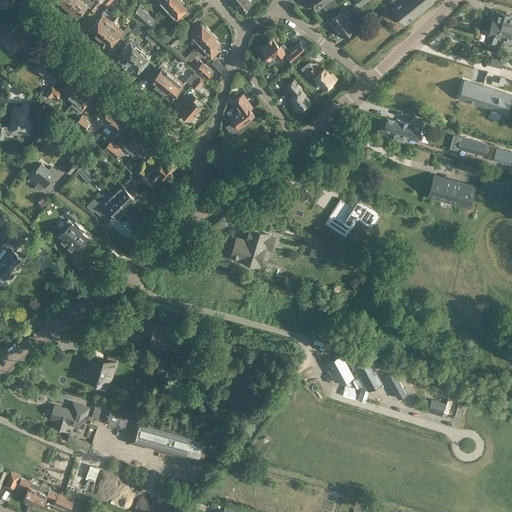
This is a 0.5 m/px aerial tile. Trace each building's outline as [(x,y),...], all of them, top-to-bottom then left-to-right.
[(88,6),(92,1),(90,0),(74,0),(67,8),(78,17),(87,5),(88,6)] [(92,0),(92,1),(88,6),(94,11),(101,3),(102,3),(98,0),(92,0)] [(156,0),(165,10),(175,0),(156,0)] [(184,4),(183,3),(180,0),(175,0),(165,10),(177,22),(182,18),(179,15),(183,10),(186,8),(184,6),(183,5),(184,4)] [(248,0),(230,0),(240,13),(252,3),(248,0)] [(337,3),(334,0),(308,0),(316,10),(323,5),(327,10),(337,3)] [(400,0),(391,8),(405,24),(435,0),(400,0)] [(155,19),(139,5),(131,14),(139,21),(145,25),(147,28),(155,19)] [(357,12),(359,11),(355,5),(348,11),(345,13),(342,10),(329,20),(336,29),(357,12)] [(119,7),(114,12),(118,15),(122,10),(119,7)] [(98,39),(113,22),(106,16),(108,14),(104,10),(87,29),(92,33),(92,35),(96,39),(98,39)] [(122,10),(118,15),(122,18),(126,13),(122,10)] [(490,24),(490,26),(505,30),(502,40),(511,43),(511,14),(506,13),(496,10),(495,16),(493,15),(492,17),(492,19),(490,19),(489,22),(490,24)] [(357,12),(336,29),(342,37),(356,27),(353,23),(361,17),(357,12)] [(139,21),(132,29),(132,30),(137,34),(145,25),(139,21)] [(0,26),(0,29),(0,28),(0,33),(3,33),(15,52),(31,40),(23,28),(21,29),(18,25),(7,32),(1,22),(0,22),(0,26)] [(123,30),(113,22),(98,39),(103,43),(103,44),(109,48),(119,36),(123,40),(132,30),(132,29),(127,25),(123,30)] [(195,31),(192,28),(187,32),(199,45),(212,33),(206,27),(205,28),(202,25),(195,31)] [(496,39),(502,40),(505,30),(490,26),(487,37),(485,44),(494,47),(496,39)] [(168,41),(173,35),(169,31),(162,38),(166,42),(168,41)] [(149,40),(154,35),(149,32),(145,37),(149,40)] [(176,33),(173,35),(168,41),(173,46),(181,38),(176,33)] [(217,39),(212,33),(199,45),(211,58),(218,51),(214,47),(218,43),(215,40),(217,39)] [(154,35),(149,40),(154,44),(158,39),(154,35)] [(129,64),(141,50),(136,45),(134,46),(133,45),(135,42),(129,37),(120,47),(123,50),(119,55),(124,60),(124,62),(127,64),(129,64)] [(265,43),(266,43),(260,49),(263,53),(260,55),(268,65),(276,58),(273,54),(275,52),(279,57),(286,50),(281,44),(278,46),(272,38),(271,39),(270,38),(265,43)] [(299,42),(286,53),(293,61),(306,50),(299,42)] [(141,50),(129,64),(130,65),(130,66),(133,69),(135,69),(140,73),(143,70),(142,69),(150,60),(146,56),(147,55),(141,50)] [(190,62),(194,57),(190,53),(186,58),(190,62)] [(64,69),(48,55),(36,70),(43,76),(44,75),(54,82),(64,69)] [(178,67),(183,60),(177,55),(174,59),(178,62),(176,65),(178,67)] [(206,78),(213,71),(202,61),(202,62),(199,59),(193,66),(196,68),(196,69),(206,78)] [(185,61),(183,60),(178,67),(183,71),(187,65),(184,63),(185,61)] [(159,92),(174,75),(169,70),(170,69),(162,62),(155,70),(158,72),(152,78),(153,80),(150,84),(159,92)] [(308,77),(311,74),(324,89),(336,79),(331,73),(329,75),(323,68),(318,73),(308,62),(301,69),(308,77)] [(191,85),(199,75),(194,71),(185,80),(191,85)] [(174,75),(159,92),(168,99),(172,95),(173,96),(174,95),(184,83),(174,75)] [(195,90),(204,79),(199,75),(191,86),(195,90)] [(76,79),(70,86),(66,82),(60,90),(73,101),(85,87),(76,79)] [(302,88),(294,79),(286,86),(293,94),(289,98),(294,104),(292,106),(298,113),(311,101),(305,95),(306,94),(301,89),(302,88)] [(458,98),(506,113),(511,95),(464,80),(458,98)] [(244,81),(240,84),(245,91),(249,88),(244,81)] [(46,102),(57,89),(52,85),(45,92),(43,90),(38,96),(46,102)] [(93,94),(85,87),(73,101),(82,108),(93,94)] [(57,89),(46,102),(52,107),(59,99),(63,94),(57,89)] [(197,113),(203,107),(196,101),(198,98),(192,93),(189,97),(189,96),(182,104),(183,105),(178,111),(190,121),(197,112),(197,113)] [(246,130),(259,121),(251,109),(253,108),(243,93),(231,101),(238,111),(230,117),(233,122),(226,126),(233,137),(246,128),(246,130)] [(105,125),(118,110),(108,102),(105,105),(97,114),(98,114),(95,118),(99,121),(100,121),(105,125)] [(20,107),(12,106),(10,126),(6,126),(5,129),(10,130),(9,132),(30,134),(31,119),(26,119),(28,104),(21,103),(20,107)] [(118,110),(105,125),(111,130),(111,131),(115,134),(118,131),(119,131),(126,122),(128,119),(118,110)] [(86,119),(81,115),(74,123),(79,127),(86,119)] [(396,121),(387,118),(384,130),(417,139),(420,127),(411,125),(411,123),(397,119),(396,121)] [(90,122),(86,119),(79,127),(83,131),(90,122)] [(148,136),(138,128),(126,143),(136,151),(148,136)] [(158,144),(148,136),(136,151),(142,156),(141,156),(146,160),(158,144)] [(458,148),(484,155),(487,143),(461,136),(458,148)] [(108,154),(116,144),(111,139),(103,149),(108,154)] [(122,149),(116,144),(108,154),(114,158),(122,149)] [(493,160),(510,165),(511,158),(511,152),(496,148),(493,160)] [(77,153),(64,168),(70,174),(84,159),(77,153)] [(147,170),(140,179),(139,179),(149,187),(154,181),(149,178),(156,170),(170,180),(174,175),(171,173),(178,165),(167,157),(164,160),(156,169),(153,170),(149,167),(147,170)] [(455,172),(456,167),(437,161),(435,167),(455,172)] [(458,161),(456,167),(467,170),(469,164),(458,161)] [(49,169),(41,163),(31,176),(38,182),(35,186),(40,190),(43,186),(47,182),(48,183),(57,171),(51,166),(49,169)] [(147,170),(143,166),(135,175),(140,179),(147,170)] [(118,191),(113,195),(126,209),(131,203),(130,202),(134,199),(123,187),(125,185),(126,187),(130,183),(134,187),(139,183),(129,173),(121,181),(122,182),(119,184),(118,183),(114,187),(118,191)] [(427,197),(469,208),(476,185),(434,173),(427,197)] [(511,191),(511,180),(484,183),(486,194),(511,191)] [(113,195),(109,191),(97,203),(105,211),(108,208),(116,216),(119,213),(120,214),(126,209),(113,195)] [(349,208),(344,204),(331,225),(344,234),(357,215),(370,223),(377,214),(355,199),(349,208)] [(414,221),(416,215),(389,206),(387,212),(414,221)] [(78,216),(70,209),(65,214),(73,222),(78,216)] [(2,231),(10,238),(6,243),(4,242),(0,247),(0,273),(9,281),(26,259),(15,251),(20,245),(20,246),(25,239),(16,232),(18,229),(9,223),(2,231)] [(62,233),(61,232),(56,238),(65,245),(65,244),(72,251),(72,252),(73,251),(73,250),(77,246),(77,247),(86,237),(81,233),(79,231),(81,229),(74,223),(72,225),(70,223),(62,233)] [(246,239),(241,237),(235,256),(241,258),(240,259),(259,265),(260,263),(259,262),(264,246),(265,246),(266,244),(272,246),(275,236),(269,234),(269,232),(262,230),(257,229),(257,228),(250,226),(247,236),(250,237),(248,240),(246,240),(246,239)] [(342,245),(314,236),(310,251),(338,259),(342,245)] [(171,327),(154,322),(148,342),(165,347),(167,341),(170,342),(173,334),(169,333),(171,327)] [(115,334),(102,329),(99,338),(113,342),(115,334)] [(348,349),(321,341),(315,349),(331,378),(333,381),(335,383),(337,385),(369,394),(346,353),(348,349)] [(127,354),(109,349),(107,356),(125,361),(127,354)] [(380,359),(348,349),(346,353),(369,394),(399,404),(378,365),(380,359)] [(113,363),(88,356),(81,380),(106,388),(113,363)] [(419,410),(416,402),(425,374),(380,359),(378,365),(399,404),(419,410)] [(476,389),(425,374),(416,402),(419,410),(445,418),(443,424),(463,430),(476,389)] [(70,409),(54,404),(49,418),(55,420),(53,427),(65,431),(68,424),(83,429),(90,406),(72,401),(70,409)] [(105,422),(121,427),(125,415),(108,409),(105,422)] [(212,434),(135,413),(127,442),(144,447),(145,444),(153,446),(152,449),(178,456),(179,453),(187,456),(187,459),(204,464),(212,434)] [(89,445),(87,439),(81,441),(84,448),(89,445)] [(100,468),(90,464),(85,478),(95,481),(100,468)] [(13,489),(19,475),(10,471),(4,486),(13,489)] [(30,481),(21,477),(19,484),(27,488),(23,500),(30,503),(34,494),(35,495),(39,485),(31,481),(30,481)] [(35,495),(34,494),(30,503),(41,508),(45,497),(54,501),(53,504),(69,511),(72,506),(74,499),(49,489),(39,485),(35,495)] [(74,499),(72,506),(75,507),(79,509),(82,503),(74,499)]
